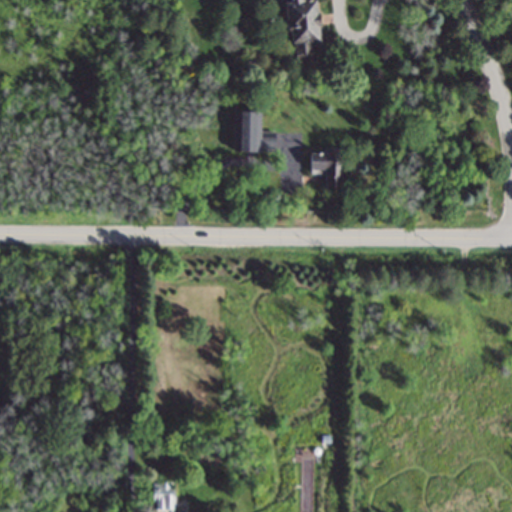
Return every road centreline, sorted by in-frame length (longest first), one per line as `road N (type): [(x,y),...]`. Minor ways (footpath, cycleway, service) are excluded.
road 1 (tertiary): [(511,235),(0,231)]
road 2 (residential): [(511,130),(465,0)]
